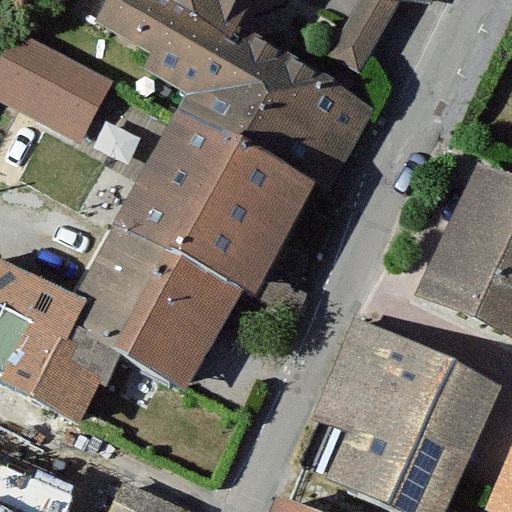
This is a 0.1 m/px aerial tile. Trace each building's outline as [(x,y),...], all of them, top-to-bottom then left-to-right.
[(248,0),(133,0),(115,33),(165,60),(157,72),(204,104),(186,132),(290,188),(316,202),(361,121),(224,45),(248,0)] [(359,0),(357,4),(330,54),(358,69),(387,20),(398,0),(359,0)] [(0,82),(0,96),(79,141),(104,96),(20,48),(0,82)] [(121,241),(125,244),(172,269),(174,264),(229,293),(239,297),(290,188),(186,132),(121,241)] [(511,197),(491,188),(437,300),(511,335),(511,197)] [(89,313),(87,312),(74,337),(110,358),(172,392),(229,293),(174,264),(172,269),(125,244),(89,313)] [(0,386),(76,423),(110,358),(74,337),(87,312),(0,270),(0,386)] [(441,511),(497,397),(354,327),(314,423),(363,445),(346,493),(385,511),(441,511)] [(0,475),(0,511),(59,511),(63,503),(0,475)] [(149,511),(132,503),(126,511),(149,511)]
